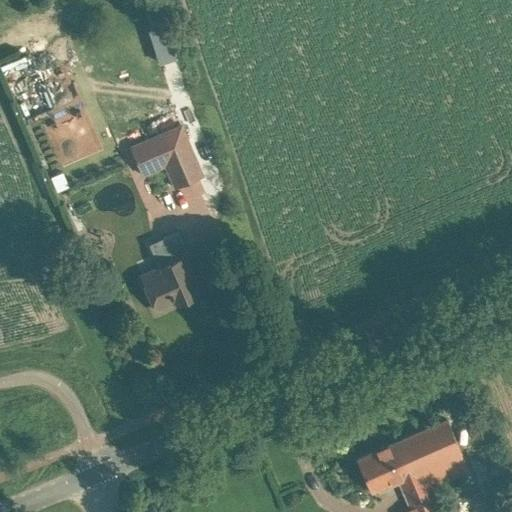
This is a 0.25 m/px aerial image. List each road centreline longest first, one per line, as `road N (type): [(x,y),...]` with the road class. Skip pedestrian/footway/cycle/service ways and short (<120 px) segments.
road 1 (tertiary): [(93,476),(511,294)]
road 2 (unclassified): [(0,387),(45,384),(64,395),(93,476)]
